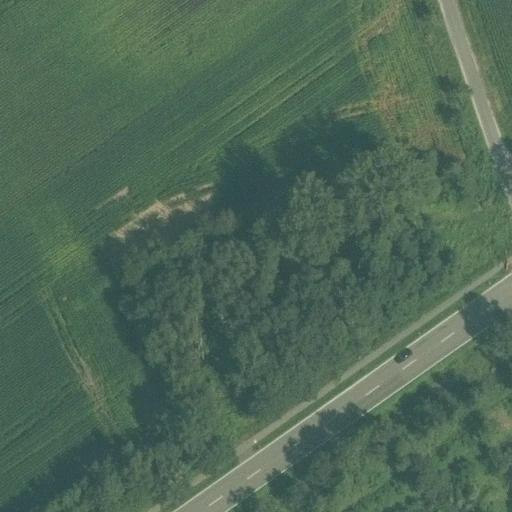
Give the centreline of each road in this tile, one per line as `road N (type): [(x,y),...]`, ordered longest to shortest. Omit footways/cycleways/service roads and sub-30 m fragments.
road 1 (secondary): [(202,511),(511,293)]
road 2 (unclassified): [(460,0),(511,151)]
